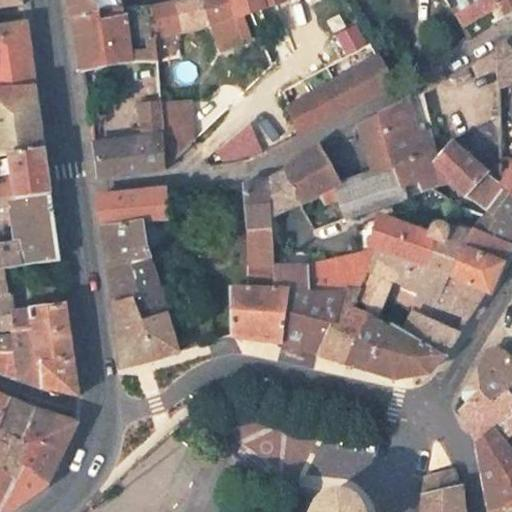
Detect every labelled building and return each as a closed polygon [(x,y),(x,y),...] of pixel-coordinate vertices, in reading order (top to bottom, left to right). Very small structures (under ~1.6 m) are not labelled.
[(67,0),(71,19),(74,19),(98,14),(101,23),(125,18),(123,9),(121,0),(67,0)] [(207,27),(212,26),(237,17),(231,0),(197,0),(198,1),(207,27)] [(231,0),(237,17),(241,16),(243,15),(248,14),(259,11),(263,9),(272,6),(291,0),(231,0)] [(441,0),(448,10),(449,9),(464,0),(441,0)] [(511,0),(464,0),(449,9),(460,27),(498,5),(504,17),(511,11),(511,0)] [(194,31),(207,27),(198,1),(175,6),(182,33),(194,31)] [(148,64),(157,64),(157,57),(155,39),(158,38),(152,11),(151,6),(148,7),(123,9),(125,18),(101,23),(98,14),(74,19),(82,72),(132,63),(148,64)] [(175,6),(164,9),(152,11),(158,38),(164,37),(172,36),(182,33),(175,6)] [(267,29),(259,11),(248,14),(257,34),(267,29)] [(212,26),(218,45),(219,49),(251,39),(243,15),(241,16),(237,17),(212,26)] [(24,23),(0,26),(0,91),(34,87),(24,23)] [(346,58),(369,45),(356,24),(334,38),(346,58)] [(174,51),(172,36),(164,37),(158,38),(155,39),(157,57),(164,57),(170,56),(174,51)] [(511,52),(505,45),(495,50),(496,88),(498,88),(511,83),(511,52)] [(362,102),(393,85),(378,58),(347,75),(362,102)] [(347,110),(362,102),(347,75),(333,83),(347,110)] [(333,83),(289,109),(299,135),(347,110),(333,83)] [(0,156),(8,155),(43,150),(34,87),(0,91),(0,156)] [(420,93),(376,117),(393,169),(403,201),(419,195),(441,188),(438,178),(431,162),(433,160),(427,138),(439,134),(433,116),(427,117),(420,93)] [(160,105),(161,120),(189,118),(188,103),(160,104),(160,105)] [(161,120),(160,105),(148,106),(139,107),(142,139),(93,145),(98,179),(148,173),(165,171),(161,120)] [(393,169),(376,117),(360,126),(375,175),(393,169)] [(161,120),(165,171),(190,147),(189,118),(161,120)] [(222,167),(262,152),(254,130),(214,145),(222,167)] [(501,188),(490,178),(448,143),(433,160),(431,162),(438,178),(441,188),(448,181),(461,195),(463,199),(472,204),(472,203),(485,212),(496,195),(501,188)] [(11,178),(11,180),(0,181),(0,202),(10,201),(50,195),(47,178),(43,150),(8,155),(11,178)] [(337,201),(333,188),(335,187),(330,178),(313,150),(281,174),(299,206),(318,195),(321,194),(321,195),(325,205),(337,201)] [(511,170),(511,162),(500,160),(501,178),(501,188),(511,170)] [(375,175),(363,178),(335,187),(333,188),(337,201),(344,220),(403,201),(393,169),(375,175)] [(511,170),(507,178),(501,188),(511,195),(511,196),(511,170)] [(281,174),(273,178),(268,181),(271,218),(299,206),(293,195),(281,174)] [(246,231),(272,229),(271,218),(268,181),(242,186),(243,195),(246,231)] [(511,196),(511,195),(501,188),(496,195),(485,212),(483,216),(474,229),(511,245),(511,243),(511,196)] [(166,192),(164,193),(148,194),(98,199),(102,227),(143,222),(143,224),(148,223),(164,222),(169,222),(166,192)] [(59,263),(50,195),(10,201),(13,217),(16,242),(22,268),(59,263)] [(0,219),(13,217),(10,201),(0,202),(0,219)] [(472,229),(474,229),(483,216),(468,208),(461,224),(472,229)] [(436,238),(428,235),(382,218),(375,249),(426,267),(436,238)] [(142,321),(167,313),(164,306),(148,253),(147,247),(143,224),(143,222),(102,227),(113,303),(132,299),(142,321)] [(501,263),(511,245),(474,229),(472,229),(464,248),(443,240),(446,232),(446,228),(444,226),(438,223),(435,224),(431,226),(428,235),(436,238),(426,267),(449,275),(484,290),(489,292),(501,263)] [(246,291),(274,291),(273,268),(272,229),(246,231),(246,291)] [(22,268),(16,242),(0,244),(0,270),(2,271),(22,268)] [(375,249),(374,252),(367,275),(393,282),(397,283),(439,301),(449,275),(426,267),(375,249)] [(274,291),(288,291),(343,291),(344,288),(360,291),(367,275),(374,252),(307,267),(273,268),(274,291)] [(73,360),(66,306),(11,312),(9,294),(5,295),(2,271),(0,270),(0,331),(12,330),(30,328),(36,364),(39,363),(73,360)] [(367,275),(360,291),(354,304),(371,313),(378,317),(380,312),(393,282),(367,275)] [(466,320),(484,290),(449,275),(439,301),(436,308),(466,320)] [(344,288),(343,291),(314,354),(345,363),(368,318),(371,313),(354,304),(360,291),(344,288)] [(281,344),(288,291),(274,291),(246,291),(229,291),(230,337),(281,344)] [(343,291),(288,291),(281,344),(314,354),(343,291)] [(179,353),(167,313),(142,321),(132,299),(113,303),(112,304),(120,369),(143,364),(148,362),(164,357),(179,353)] [(403,332),(445,355),(458,334),(413,314),(403,332)] [(368,318),(345,363),(367,370),(388,329),(368,318)] [(388,329),(367,370),(396,379),(427,373),(445,355),(403,332),(390,325),(388,329)] [(0,336),(0,373),(40,388),(39,363),(36,364),(30,328),(12,330),(12,335),(0,336)] [(511,399),(511,361),(497,350),(489,352),(477,373),(503,394),(505,392),(511,399)] [(39,363),(40,388),(40,390),(77,398),(79,397),(73,360),(39,363)] [(458,412),(474,444),(491,431),(496,437),(500,433),(505,440),(511,433),(511,399),(505,392),(503,394),(477,373),(464,394),(463,399),(466,402),(458,412)] [(5,399),(0,396),(0,424),(10,400),(7,399),(5,399)] [(0,510),(23,468),(20,464),(30,446),(21,442),(34,410),(10,400),(0,424),(0,510)] [(77,423),(34,410),(21,442),(30,446),(20,464),(23,468),(45,487),(46,487),(77,425),(77,423)] [(301,477),(318,440),(261,413),(243,450),(301,477)] [(182,433),(196,421),(193,419),(188,420),(178,429),(182,433)] [(474,444),(488,508),(511,511),(511,457),(496,437),(491,431),(474,444)] [(119,478),(94,500),(104,511),(145,511),(189,473),(160,441),(138,461),(119,478)] [(0,510),(0,511),(10,511),(45,487),(23,468),(0,510)] [(422,479),(418,511),(462,511),(460,488),(452,472),(422,479)] [(361,511),(359,507),(358,505),(355,502),(352,499),(348,496),(345,495),(342,495),(339,494),(336,494),(331,495),(327,496),(325,496),(321,499),(318,501),(316,503),(315,504),(314,505),(311,511),(361,511)]
